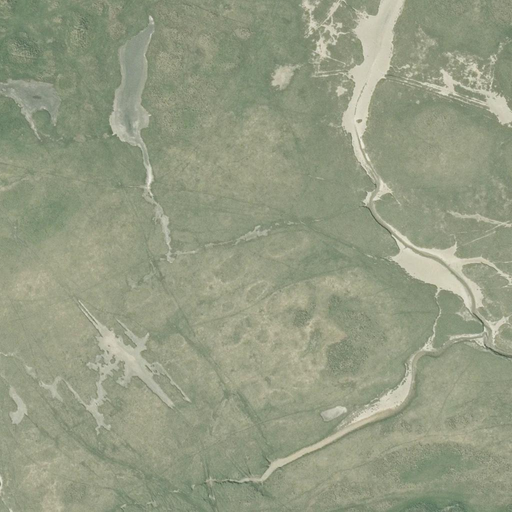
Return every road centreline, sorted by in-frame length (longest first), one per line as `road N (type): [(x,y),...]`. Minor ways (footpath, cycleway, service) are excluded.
road 1 (track): [(211,511),(196,395),(166,337),(147,241),(166,192),(242,87),(274,0)]
road 2 (track): [(511,460),(466,487),(339,511)]
